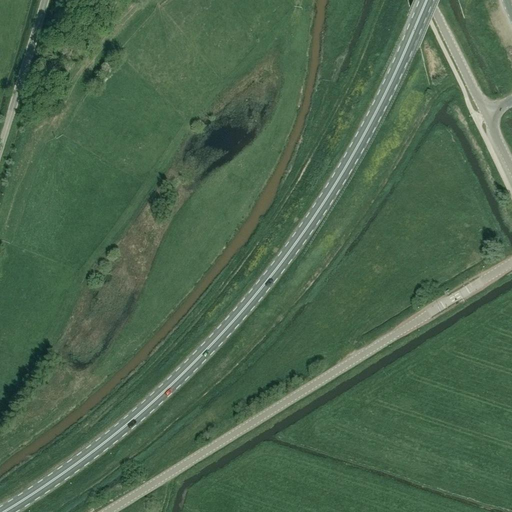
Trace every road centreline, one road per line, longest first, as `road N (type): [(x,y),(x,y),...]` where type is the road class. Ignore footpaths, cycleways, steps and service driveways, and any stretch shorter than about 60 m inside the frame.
road 1 (primary): [(3,511),(100,445),(238,315),(348,163),(426,0)]
road 2 (unclassified): [(107,511),(511,263)]
road 3 (unclassified): [(0,147),(44,0)]
road 4 (unclassified): [(485,115),(428,0)]
